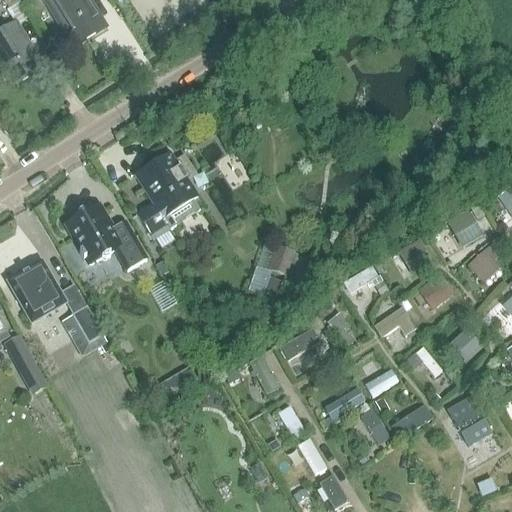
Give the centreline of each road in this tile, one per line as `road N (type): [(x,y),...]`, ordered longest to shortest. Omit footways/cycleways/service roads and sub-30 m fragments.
road 1 (residential): [(0,191),(303,0)]
road 2 (track): [(38,393),(83,479),(84,511)]
